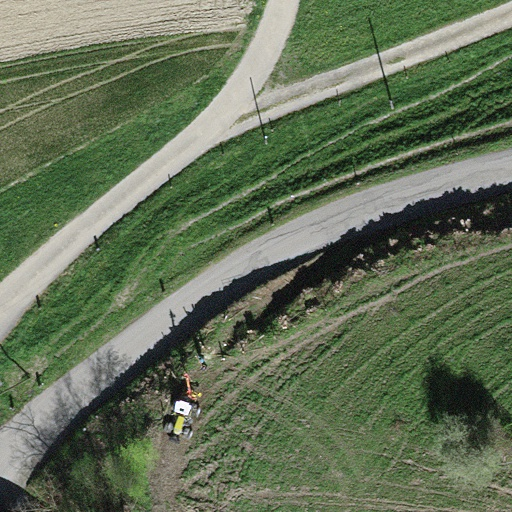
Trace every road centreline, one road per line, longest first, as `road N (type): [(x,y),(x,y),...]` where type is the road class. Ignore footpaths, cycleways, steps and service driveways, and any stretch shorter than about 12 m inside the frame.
road 1 (residential): [(0,462),(197,294),(277,247),(410,193),(511,167)]
road 2 (unclassified): [(0,306),(238,93),(283,0)]
road 3 (track): [(199,134),(511,17)]
